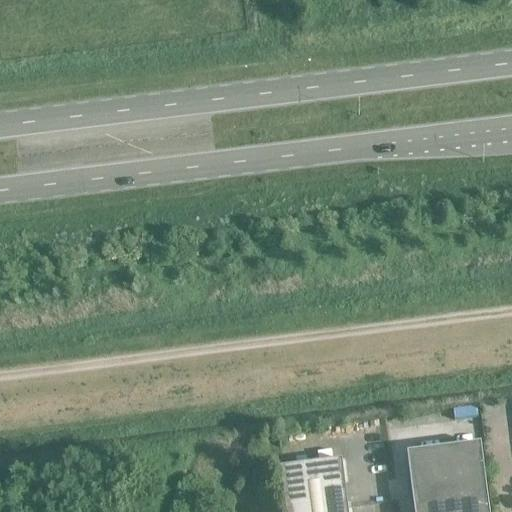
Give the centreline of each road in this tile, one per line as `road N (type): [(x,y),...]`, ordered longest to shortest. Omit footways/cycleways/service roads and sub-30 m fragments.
road 1 (trunk): [(0,191),(511,127)]
road 2 (trunk): [(511,65),(0,128)]
